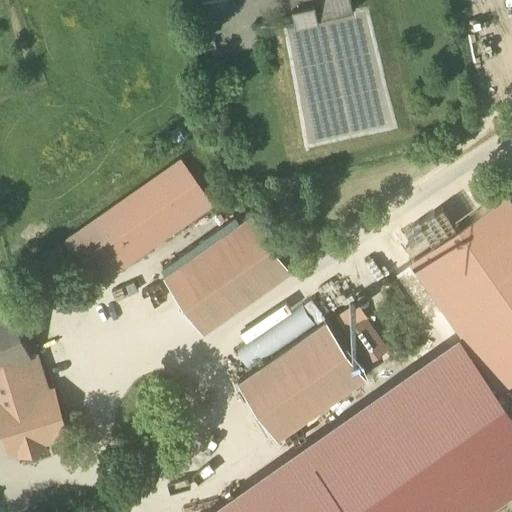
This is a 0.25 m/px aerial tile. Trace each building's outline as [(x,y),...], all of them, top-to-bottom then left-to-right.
[(217,0),(201,4),(203,15),(235,8),(233,0),(217,0)] [(289,0),(294,20),(295,22),(318,17),(317,15),(352,8),(350,0),(289,0)] [(131,196),(159,236),(208,201),(180,161),(131,196)] [(411,258),(499,384),(511,374),(511,199),(506,191),(411,258)] [(117,205),(145,245),(159,236),(131,196),(117,205)] [(145,245),(117,205),(67,240),(95,280),(145,245)] [(162,272),(202,329),(291,267),(251,210),(162,272)] [(0,366),(30,354),(30,353),(11,306),(5,292),(0,294),(0,366)] [(237,379),(276,436),(365,374),(326,317),(237,379)] [(201,511),(241,511),(450,367),(511,456),(511,462),(440,511),(477,511),(511,488),(511,408),(459,332),(201,511)] [(46,392),(34,353),(30,353),(30,354),(0,366),(0,393),(3,402),(7,416),(2,417),(8,440),(13,438),(17,448),(43,440),(63,434),(50,391),(46,392)] [(511,456),(450,367),(241,511),(440,511),(511,462),(511,456)] [(55,390),(50,391),(63,434),(68,433),(55,390)] [(7,416),(3,402),(0,403),(0,430),(7,454),(16,452),(17,457),(45,448),(43,440),(17,448),(13,438),(8,440),(2,417),(7,416)]
